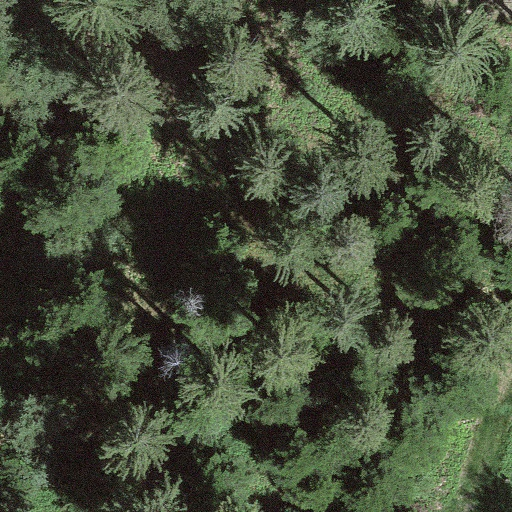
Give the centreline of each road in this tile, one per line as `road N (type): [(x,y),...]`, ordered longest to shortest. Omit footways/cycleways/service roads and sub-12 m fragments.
road 1 (track): [(100,0),(0,218)]
road 2 (track): [(473,511),(511,367)]
